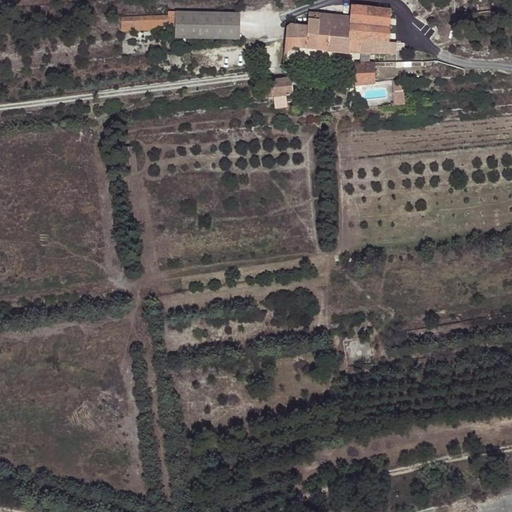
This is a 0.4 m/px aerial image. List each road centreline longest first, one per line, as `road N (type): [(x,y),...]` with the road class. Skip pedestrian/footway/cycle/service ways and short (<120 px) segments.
road 1 (track): [(277,511),(366,479),(511,449)]
road 2 (residential): [(387,0),(438,54),(511,69)]
